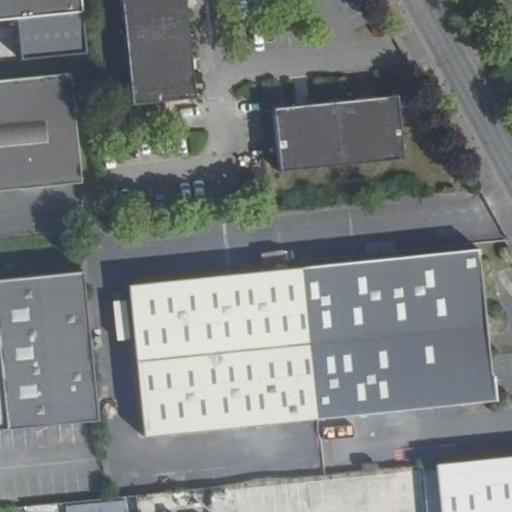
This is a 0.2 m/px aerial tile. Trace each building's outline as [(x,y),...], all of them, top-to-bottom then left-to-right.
[(87,47),(81,0),(0,0),(0,11),(18,9),(24,54),(87,47)] [(195,86),(185,0),(119,0),(129,93),(195,86)] [(303,10),(302,0),(285,0),(286,11),(303,10)] [(0,187),(81,180),(66,66),(0,73),(0,187)] [(407,143),(399,79),(273,94),(281,158),(407,143)] [(490,383),(473,239),(303,259),(320,403),(490,383)] [(0,414),(96,404),(80,257),(0,266),(0,414)] [(320,403),(303,259),(122,280),(140,424),(320,403)] [(511,511),(511,447),(441,455),(447,511),(511,511)] [(129,511),(129,501),(65,504),(65,511),(129,511)]
